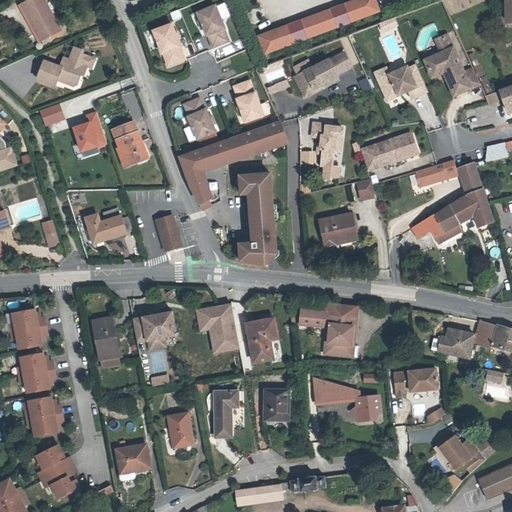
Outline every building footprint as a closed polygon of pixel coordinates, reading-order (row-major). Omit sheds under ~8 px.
[(44,0),(28,0),(19,5),(38,42),(61,31),(44,0)] [(364,0),(346,6),(352,24),(380,14),(375,0),(364,0)] [(213,8),(195,16),(198,24),(201,30),(204,38),(205,38),(211,50),(226,43),(221,31),(222,31),(213,8)] [(302,21),(308,39),(337,29),(331,11),(302,21)] [(402,27),(399,20),(383,25),(386,32),(402,27)] [(259,36),(265,53),(294,44),(288,26),(259,36)] [(169,27),(151,34),(160,57),(161,57),(166,69),(182,63),(177,51),(178,50),(175,42),(172,36),(169,27)] [(449,36),(440,40),(445,52),(426,60),(433,77),(445,72),(448,81),(455,96),(482,84),(475,69),(466,73),(454,48),(449,36)] [(445,52),(440,40),(435,42),(437,47),(426,51),(424,56),(426,60),(445,52)] [(44,62),(37,81),(56,88),(58,82),(74,88),(77,86),(88,58),(82,55),(84,52),(74,49),(69,61),(64,59),(62,63),(64,64),(62,69),(44,62)] [(95,60),(88,58),(81,76),(84,77),(87,68),(91,70),(95,60)] [(317,67),(299,77),(310,97),(320,91),(319,89),(325,85),(342,76),(333,59),(317,68),(317,67)] [(430,90),(418,64),(411,67),(410,65),(392,73),(380,78),(389,99),(401,94),(400,91),(410,87),(414,97),(430,90)] [(392,73),(389,66),(377,71),(380,78),(392,73)] [(445,72),(433,77),(435,82),(442,79),(444,83),(448,81),(445,72)] [(363,91),(371,89),(366,77),(358,80),(363,91)] [(248,83),(232,89),(237,101),(236,101),(239,109),(241,116),(244,125),(263,118),(254,95),(253,95),(248,83)] [(511,84),(501,88),(502,90),(504,98),(507,106),(511,104),(511,84)] [(502,90),(495,93),(497,100),(504,98),(502,90)] [(495,93),(487,95),(490,102),(497,100),(495,93)] [(198,101),(183,108),(188,120),(187,120),(197,142),(215,135),(211,127),(205,112),(204,113),(198,101)] [(44,126),(65,119),(59,103),(39,109),(44,126)] [(108,145),(98,114),(87,117),(90,125),(75,130),(82,153),(108,145)] [(118,150),(124,171),(148,159),(143,146),(141,147),(136,134),(138,134),(134,123),(113,131),(120,149),(118,150)] [(250,152),(251,157),(288,144),(282,126),(282,123),(280,124),(244,136),(250,152)] [(348,127),(331,126),(332,124),(318,123),(317,136),(327,137),(326,148),(323,147),(323,152),(328,153),(327,165),(338,166),(339,150),(341,137),(346,137),(348,127)] [(185,168),(187,173),(203,168),(211,165),(224,161),(245,154),(250,152),(244,136),(232,140),(181,157),(185,168)] [(415,137),(364,151),(369,169),(420,155),(415,137)] [(507,141),(490,144),(490,159),(511,154),(507,141)] [(0,154),(0,174),(17,170),(11,151),(8,152),(0,154)] [(21,155),(22,163),(30,161),(29,154),(21,155)] [(424,170),(417,172),(421,186),(461,174),(460,169),(456,170),(453,161),(442,164),(424,170)] [(455,203),(461,223),(475,215),(479,228),(495,222),(489,204),(476,163),(476,162),(459,168),(460,169),(461,174),(468,195),(455,203)] [(203,168),(187,173),(188,178),(191,183),(192,187),(208,182),(203,168)] [(244,178),(246,197),(253,196),(257,196),(261,238),(263,237),(264,245),(258,245),(245,247),(247,264),(271,267),(279,258),(279,252),(282,252),(275,175),(244,178)] [(371,178),(357,181),(361,199),(376,196),(371,178)] [(208,182),(192,187),(204,210),(213,206),(211,201),(214,200),(208,182)] [(257,196),(253,196),(258,245),(264,245),(263,237),(261,238),(257,196)] [(455,203),(412,228),(419,239),(432,232),(436,238),(461,223),(455,203)] [(78,219),(91,246),(128,234),(120,212),(100,220),(96,211),(78,219)] [(185,242),(175,214),(171,215),(180,243),(185,242)] [(337,238),(360,233),(355,214),(322,222),(328,248),(338,245),(337,238)] [(171,215),(158,219),(168,247),(180,243),(171,215)] [(461,223),(436,238),(439,245),(463,232),(461,223)] [(54,226),(44,228),(48,239),(57,236),(54,226)] [(361,240),(360,233),(337,238),(338,245),(361,240)] [(48,239),(51,251),(60,248),(57,236),(48,239)] [(359,320),(363,321),(364,308),(356,307),(336,305),(335,315),(309,312),(307,325),(330,328),(330,326),(331,317),(359,320)] [(42,322),(41,317),(40,312),(18,316),(20,326),(21,335),(51,329),(50,321),(46,322),(42,322)] [(148,317),(152,342),(181,337),(177,313),(148,317)] [(355,348),(359,320),(331,317),(330,326),(332,327),(334,327),(333,345),(330,345),(329,356),(351,359),(353,348),(355,348)] [(107,361),(109,370),(125,367),(124,357),(128,357),(126,342),(123,343),(118,318),(99,322),(105,360),(107,361)] [(200,323),(205,352),(225,349),(221,331),(224,331),(222,319),(200,323)] [(363,321),(359,320),(355,348),(353,348),(351,359),(358,360),(363,321)] [(259,323),(252,324),(259,364),(276,362),(273,344),(277,343),(283,342),(279,321),(259,325),(259,323)] [(511,329),(501,326),(500,327),(483,322),(479,336),(476,344),(482,346),(493,349),(493,347),(511,352),(511,329)] [(452,328),(449,336),(445,335),(444,340),(441,350),(470,358),(474,344),(476,344),(479,336),(452,328)] [(45,338),(49,338),(53,337),(51,329),(21,335),(23,343),(25,353),(47,349),(46,344),(45,338)] [(441,350),(444,340),(441,337),(436,336),(433,347),(441,350)] [(58,365),(54,365),(50,366),(49,361),(48,356),(26,360),(28,370),(29,378),(59,373),(58,365)] [(415,384),(415,390),(443,388),(441,368),(413,370),(414,373),(415,384)] [(408,374),(407,371),(399,372),(401,393),(409,393),(409,385),(408,374)] [(491,379),(507,382),(508,374),(492,371),(491,379)] [(54,388),(53,383),(57,382),(61,381),(59,373),(29,378),(31,387),(33,396),(55,392),(54,388)] [(368,385),(383,386),(383,378),(368,377),(368,385)] [(172,378),(157,380),(158,386),(173,384),(172,378)] [(363,394),(316,383),(320,409),(351,404),(360,403),(361,410),(355,413),(362,424),(378,422),(378,416),(384,416),(383,399),(363,401),(363,394)] [(267,424),(268,432),(291,432),(293,394),(267,393),(267,424)] [(219,395),(219,439),(236,439),(235,410),(242,410),(243,395),(219,395)] [(66,409),(62,409),(58,410),(57,405),(56,400),(34,404),(36,414),(37,422),(67,417),(66,409)] [(429,423),(446,415),(442,407),(425,415),(429,423)] [(172,417),(177,450),(198,446),(192,414),(172,417)] [(62,432),(61,426),(65,426),(69,425),(67,417),(37,422),(39,431),(40,440),(60,437),(63,436),(62,432)] [(471,474),(485,460),(476,447),(469,437),(457,448),(450,440),(447,443),(436,454),(450,467),(456,473),(463,466),(471,474)] [(486,440),(476,447),(485,460),(494,451),(486,440)] [(436,454),(447,443),(444,441),(430,455),(446,471),(450,467),(436,454)] [(137,470),(138,472),(155,470),(150,446),(121,451),(125,472),(137,470)] [(40,458),(47,472),(51,480),(76,467),(72,459),(68,461),(62,464),(60,459),(66,456),(61,447),(40,458)] [(68,461),(66,456),(60,459),(62,464),(68,461)] [(511,465),(479,481),(488,499),(511,488),(511,465)] [(55,487),(62,501),(83,491),(78,482),(73,485),(70,479),(76,477),(80,475),(76,467),(51,480),(55,487)] [(51,480),(47,472),(42,475),(45,482),(51,480)] [(442,484),(453,493),(462,480),(451,472),(442,484)] [(70,479),(73,485),(78,482),(76,477),(70,479)] [(292,485),(283,486),(284,493),(293,491),(293,495),(302,493),(302,495),(319,493),(319,491),(328,490),(327,480),(327,478),(317,479),(317,478),(300,480),(300,482),(292,483),(292,485)] [(51,480),(45,482),(49,490),(55,487),(51,480)] [(15,485),(14,482),(0,488),(0,507),(11,503),(14,510),(7,511),(27,511),(26,510),(23,501),(19,493),(15,485)] [(283,486),(258,489),(241,491),(238,492),(239,505),(261,502),(284,499),(284,493),(283,486)] [(27,499),(24,493),(23,491),(19,493),(23,501),(27,499)] [(106,498),(103,493),(93,498),(96,503),(106,498)] [(23,501),(26,510),(31,507),(27,499),(23,501)] [(0,511),(7,511),(14,510),(11,503),(0,507),(0,511)]
